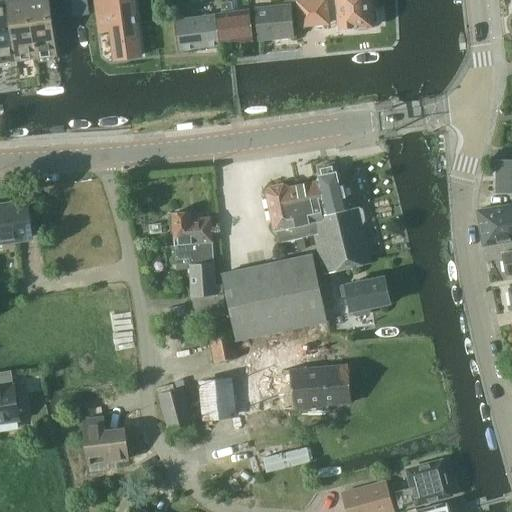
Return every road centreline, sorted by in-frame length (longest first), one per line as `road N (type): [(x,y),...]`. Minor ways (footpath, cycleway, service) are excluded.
road 1 (unclassified): [(228,511),(178,484),(148,407),(149,344),(103,157)]
road 2 (tertiary): [(103,157),(478,108)]
road 3 (tertiary): [(478,108),(461,177),(463,238),(511,434)]
